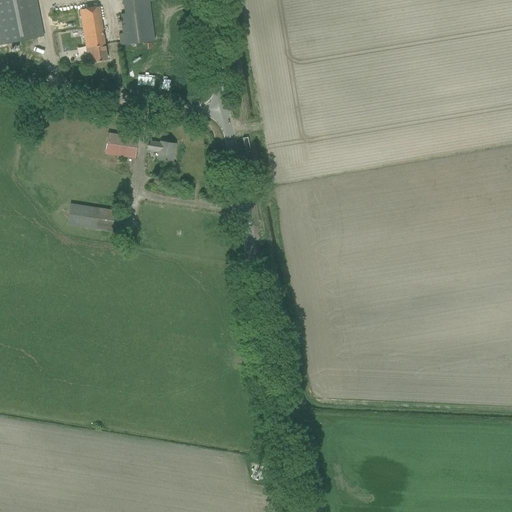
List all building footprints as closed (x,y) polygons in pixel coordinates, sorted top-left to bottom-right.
[(35,0),(0,0),(0,44),(43,36),(35,0)] [(119,34),(120,45),(154,41),(149,1),(154,1),(154,0),(123,0),(125,14),(121,14),(123,33),(119,34)] [(91,56),(92,62),(106,60),(98,7),(80,10),(88,57),(91,56)] [(80,28),(70,30),(71,36),(82,34),(80,28)] [(151,88),(170,89),(171,69),(152,68),(151,88)] [(138,85),(137,70),(128,70),(128,85),(138,85)] [(104,153),(135,158),(138,138),(107,133),(104,153)] [(158,158),(172,161),(175,144),(160,142),(160,143),(148,141),(147,150),(159,151),(158,158)] [(67,225),(123,233),(126,213),(70,204),(67,225)]
